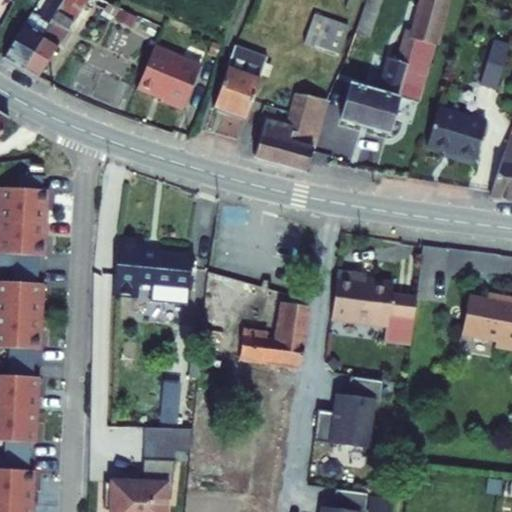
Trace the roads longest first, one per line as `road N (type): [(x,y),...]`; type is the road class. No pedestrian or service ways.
road 1 (tertiary): [(96,136),(272,190),(511,228)]
road 2 (residential): [(70,511),(88,153),(96,136)]
road 3 (unknown): [(335,202),(298,501)]
